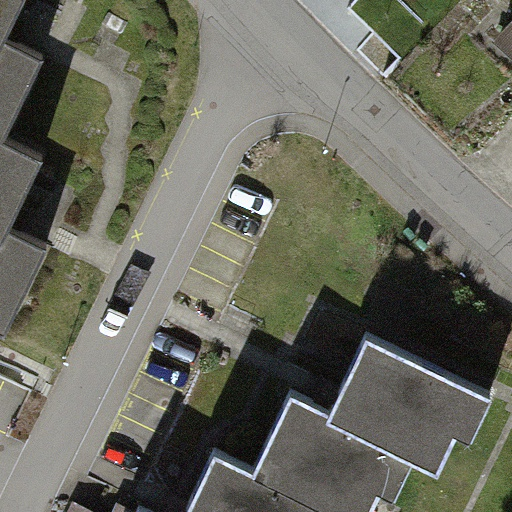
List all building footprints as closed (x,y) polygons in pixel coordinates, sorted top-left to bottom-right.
[(0,0),(0,96),(20,53),(0,43),(0,0)] [(511,15),(481,48),(511,77),(511,15)] [(0,152),(0,294),(22,245),(0,234),(0,203),(19,161),(0,152)] [(232,470),(304,505),(318,511),(357,511),(387,451),(417,465),(435,429),(452,437),(474,393),(351,334),(315,410),(271,389),(232,470)] [(301,511),(304,505),(232,470),(193,452),(164,511),(127,511),(119,508),(116,511),(301,511)]
